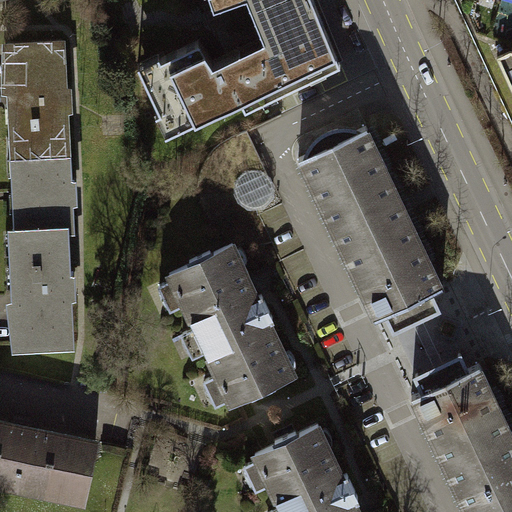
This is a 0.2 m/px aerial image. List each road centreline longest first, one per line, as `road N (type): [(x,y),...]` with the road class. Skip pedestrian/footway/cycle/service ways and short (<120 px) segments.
road 1 (primary): [(383,0),(511,275)]
road 2 (residential): [(0,380),(122,406)]
